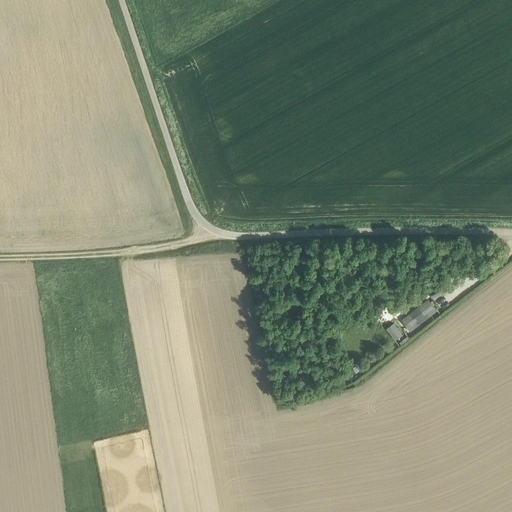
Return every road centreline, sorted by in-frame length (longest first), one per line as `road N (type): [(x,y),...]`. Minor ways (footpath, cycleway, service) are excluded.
road 1 (unclassified): [(511,232),(236,235),(203,225),(125,0)]
road 2 (track): [(0,256),(145,252),(215,232)]
